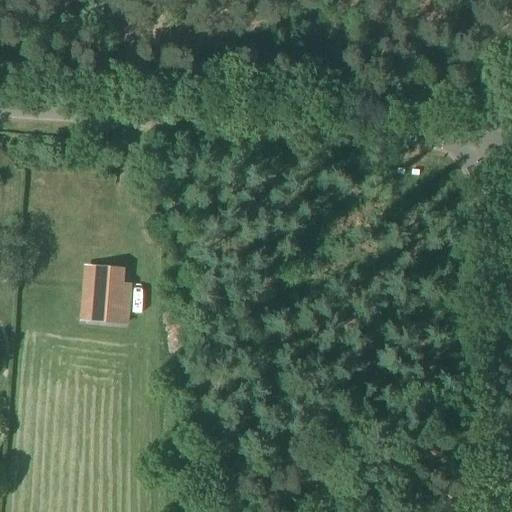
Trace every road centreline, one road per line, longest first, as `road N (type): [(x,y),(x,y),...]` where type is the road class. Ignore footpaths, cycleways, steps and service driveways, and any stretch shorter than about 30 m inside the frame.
road 1 (unclassified): [(480,146),(0,111)]
road 2 (unclassified): [(495,511),(480,146)]
